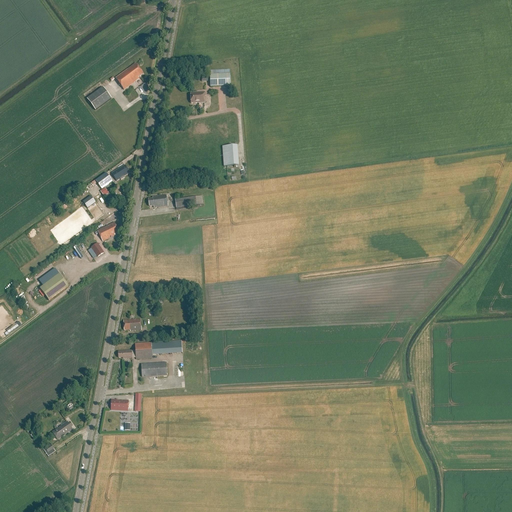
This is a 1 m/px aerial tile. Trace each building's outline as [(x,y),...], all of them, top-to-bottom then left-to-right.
[(124,90),(139,79),(138,78),(143,74),(136,64),(116,79),(124,90)] [(210,87),(230,87),(230,75),(210,75),(210,87)] [(86,100),(95,111),(111,100),(102,88),(86,100)] [(199,103),(199,104),(204,104),(204,103),(206,103),(206,93),(190,93),(191,103),(199,103)] [(241,166),(240,145),(224,146),(225,166),(241,166)] [(129,173),(126,167),(125,168),(124,166),(112,173),(117,180),(129,173)] [(112,182),(105,173),(94,181),(101,190),(112,182)] [(104,197),(108,193),(104,188),(100,192),(104,197)] [(154,206),(154,208),(168,206),(166,195),(153,197),(153,199),(149,199),(149,207),(154,206)] [(202,196),(175,200),(176,208),(203,205),(202,196)] [(96,203),(91,197),(83,202),(87,209),(96,203)] [(119,232),(114,222),(98,231),(103,241),(115,235),(114,234),(119,232)] [(91,248),(97,258),(104,253),(98,244),(91,248)] [(68,287),(59,274),(39,288),(48,301),(68,287)] [(130,330),(130,331),(142,331),(141,319),(124,320),(124,330),(130,330)] [(135,350),(118,351),(119,358),(123,358),(123,359),(136,358),(136,359),(152,358),(152,356),(182,354),(182,342),(135,344),(135,350)] [(166,363),(141,364),(142,377),(167,376),(166,363)] [(111,410),(128,411),(129,400),(111,399),(111,410)] [(58,440),(72,430),(71,428),(73,427),(70,423),(68,423),(67,421),(52,432),(58,440)]
